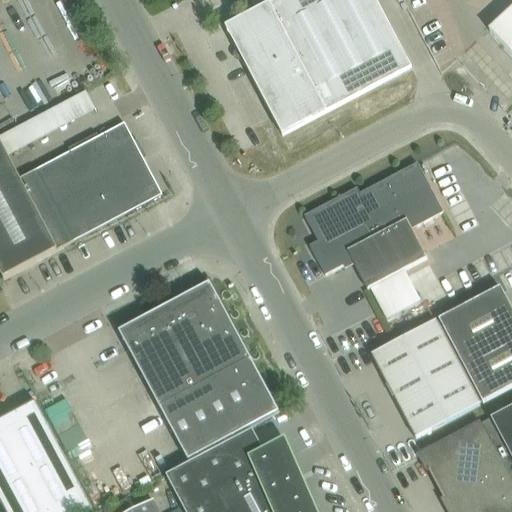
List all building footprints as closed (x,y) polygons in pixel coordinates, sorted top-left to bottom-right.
[(283,137),(412,69),(375,0),(280,0),(226,29),(283,137)] [(511,56),(511,11),(490,33),(511,56)] [(0,274),(3,281),(163,197),(125,125),(19,181),(1,145),(0,145),(0,274)] [(412,232),(444,215),(417,166),(360,196),(357,190),(305,218),(318,244),(310,248),(325,278),(353,263),(368,292),(427,261),(412,232)] [(279,415),(210,286),(119,334),(188,464),(279,415)] [(416,440),(480,406),(479,405),(482,403),(483,405),(511,389),(511,311),(500,289),(439,322),(440,324),(437,325),(436,323),(372,357),(416,440)] [(0,503),(4,511),(89,511),(91,511),(35,405),(0,424),(0,503)] [(511,511),(511,489),(508,481),(511,478),(511,409),(492,421),(493,424),(481,431),(479,427),(478,428),(421,458),(449,511),(511,511)] [(294,511),(289,502),(304,494),(296,479),(281,487),(271,468),(286,460),(278,445),(263,453),(261,449),(260,450),(252,436),(254,435),(252,433),(166,479),(184,511),(294,511)] [(126,501),(105,511),(131,511),(132,511),(126,501)] [(158,511),(153,502),(134,511),(158,511)]
